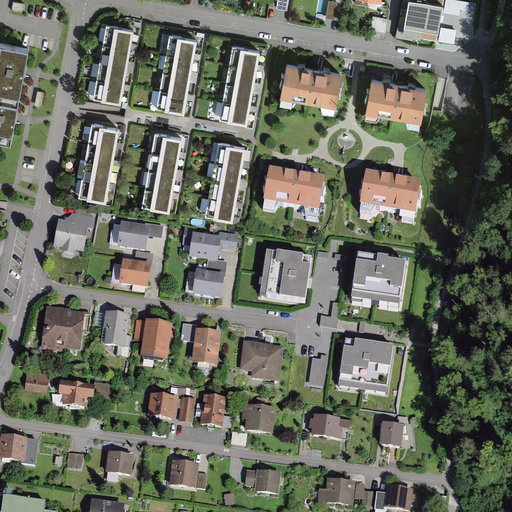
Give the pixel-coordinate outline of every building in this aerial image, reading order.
[(277,0),(276,9),(287,11),(288,0),(277,0)] [(410,0),(405,34),(435,40),(442,0),(410,0)] [(469,3),(452,0),(446,0),(444,12),(459,15),(460,9),(468,10),(469,3)] [(337,3),(329,1),(326,18),(334,20),(337,3)] [(371,30),(385,32),(388,19),(373,17),(371,30)] [(107,24),(93,97),(120,102),(134,29),(107,24)] [(457,31),(441,28),(439,41),(454,44),(457,31)] [(170,35),(157,109),(184,114),(196,40),(170,35)] [(0,46),(0,144),(15,147),(32,51),(0,45),(0,46)] [(234,46),(220,119),(247,124),(261,51),(234,46)] [(282,99),(337,107),(338,97),(343,97),(344,85),(341,84),(342,74),(287,65),(282,99)] [(368,111),(421,120),(424,108),(426,108),(427,100),(425,99),(427,89),(374,80),(368,111)] [(93,123),(79,197),(107,202),(121,129),(93,123)] [(156,134),(142,208),(169,213),(182,138),(156,134)] [(214,144),(203,215),(229,219),(241,148),(214,144)] [(303,219),(315,220),(318,201),(322,202),(324,191),(320,190),(322,180),(268,171),(262,211),(273,213),(274,206),(304,211),(303,219)] [(400,222),(412,224),(415,205),(419,205),(421,194),(417,194),(419,183),(365,175),(359,214),(370,216),(371,210),(401,214),(400,222)] [(59,219),(55,246),(62,247),(62,251),(74,253),(75,249),(84,251),(89,225),(92,226),(94,217),(73,213),(66,220),(59,219)] [(118,246),(145,250),(148,235),(162,237),(164,226),(146,223),(145,225),(122,221),(121,225),(118,246)] [(118,246),(121,225),(114,224),(111,245),(118,246)] [(190,245),(189,257),(213,260),(215,246),(234,248),(235,236),(184,229),(182,244),(190,245)] [(120,282),(148,286),(150,267),(151,268),(154,254),(136,251),(135,260),(124,258),(120,282)] [(358,253),(351,298),(399,305),(406,263),(388,260),(388,258),(358,253)] [(266,255),(260,299),(304,305),(311,261),(266,255)] [(193,297),(218,300),(221,271),(225,272),(225,262),(208,261),(207,271),(195,270),(193,297)] [(338,329),(342,304),(333,302),(330,317),(321,315),(320,326),(338,329)] [(63,347),(79,349),(84,311),(47,306),(41,349),(63,352),(63,347)] [(104,343),(119,346),(129,348),(131,336),(127,335),(130,315),(107,311),(104,327),(107,327),(104,343)] [(141,355),(167,359),(172,322),(146,318),(145,321),(143,341),(141,355)] [(143,341),(145,321),(136,320),(134,340),(143,341)] [(182,340),(194,342),(196,328),(197,328),(197,326),(184,324),(182,340)] [(220,331),(197,328),(196,328),(194,342),(191,361),(198,362),(198,367),(209,368),(210,363),(216,363),(220,331)] [(338,387),(386,394),(393,347),(345,340),(338,387)] [(279,381),(283,346),(245,341),(241,370),(251,371),(251,377),(279,381)] [(127,357),(129,348),(119,346),(117,355),(127,357)] [(320,359),(312,358),(309,384),(324,386),(329,356),(321,355),(320,359)] [(25,391),(44,394),(46,376),(27,374),(25,391)] [(64,407),(82,409),(83,397),(105,400),(107,385),(92,383),(92,386),(60,382),(58,393),(66,394),(64,407)] [(151,394),(148,417),(168,420),(171,396),(151,394)] [(204,395),(200,426),(219,428),(222,398),(204,395)] [(181,398),(179,420),(190,421),(192,400),(181,398)] [(244,430),(273,434),(276,408),(242,403),(240,420),(245,421),(244,430)] [(310,428),(312,428),(312,434),(346,439),(348,428),(349,428),(350,421),(339,419),(339,417),(314,414),(313,419),(311,419),(310,428)] [(382,422),(379,445),(401,448),(404,425),(382,422)] [(246,447),(248,434),(232,432),(231,445),(246,447)] [(0,448),(0,456),(20,460),(20,462),(35,464),(39,440),(2,435),(0,448)] [(118,473),(131,474),(133,454),(110,452),(108,471),(109,471),(108,480),(117,481),(118,473)] [(67,468),(82,470),(84,454),(69,453),(67,468)] [(171,460),(168,484),(196,488),(199,463),(171,460)] [(254,492),(278,495),(281,472),(257,469),(257,471),(247,470),(245,486),(255,487),(254,492)] [(207,474),(200,473),(198,488),(205,489),(207,474)] [(317,502),(353,505),(355,481),(329,479),(328,489),(318,488),(317,502)] [(356,484),(355,498),(363,499),(364,491),(364,485),(356,484)] [(384,506),(410,510),(413,488),(388,484),(386,492),(377,491),(375,508),(384,510),(384,506)] [(362,509),(373,510),(374,492),(364,491),(363,499),(362,509)] [(226,505),(234,504),(233,494),(225,494),(226,505)] [(42,511),(44,504),(4,498),(1,511),(42,511)]
